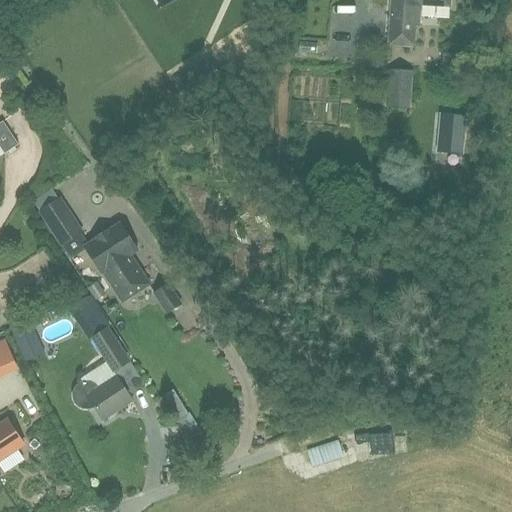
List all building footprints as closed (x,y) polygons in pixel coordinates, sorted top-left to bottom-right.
[(416,6),(449,8),(449,0),(390,0),(387,48),(413,50),(416,6)] [(461,72),(462,57),(441,55),(440,70),(461,72)] [(215,65),(178,89),(188,105),(189,106),(203,97),(226,82),(215,65)] [(391,71),(387,110),(408,113),(413,72),(391,71)] [(437,153),(463,155),(466,117),(440,114),(437,153)] [(0,147),(4,154),(18,144),(2,120),(0,121),(0,147)] [(260,180),(284,181),(285,165),(260,164),(260,162),(271,162),(271,146),(250,146),(249,187),(260,188),(260,180)] [(61,198),(39,212),(61,245),(83,231),(61,198)] [(97,239),(89,244),(91,247),(89,248),(105,271),(106,270),(133,253),(140,248),(123,222),(113,228),(112,227),(96,237),(97,239)] [(152,283),(133,253),(106,270),(126,300),(152,283)] [(77,273),(94,301),(105,294),(102,290),(106,287),(101,278),(96,276),(94,277),(91,274),(93,273),(87,266),(78,271),(79,272),(77,273)] [(170,282),(157,291),(170,311),(183,302),(170,282)] [(112,372),(130,359),(105,321),(94,329),(98,334),(90,339),(112,372)] [(43,348),(33,326),(15,334),(25,356),(43,348)] [(0,367),(14,362),(4,340),(0,341),(0,367)] [(93,407),(102,422),(132,403),(116,378),(99,389),(95,384),(89,381),(82,381),(76,384),(73,390),(72,397),(74,403),(80,407),(86,409),(93,407)] [(172,421),(193,455),(206,447),(202,441),(206,439),(188,411),(172,421)] [(0,458),(23,444),(8,421),(0,425),(0,458)] [(353,433),(353,447),(384,447),(384,433),(353,433)] [(330,441),(332,453),(349,450),(347,438),(330,441)]
